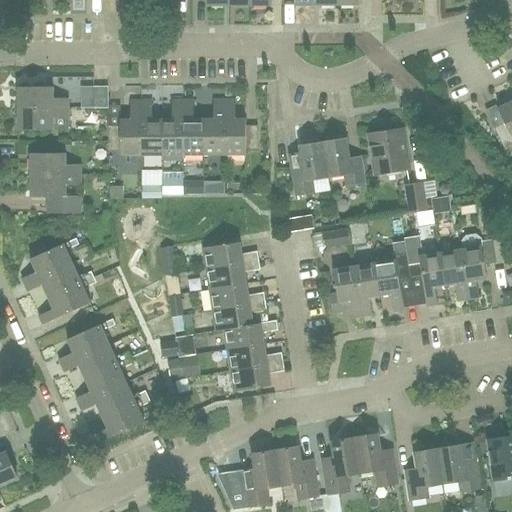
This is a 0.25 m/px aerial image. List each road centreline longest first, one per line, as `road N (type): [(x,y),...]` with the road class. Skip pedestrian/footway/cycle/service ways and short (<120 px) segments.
road 1 (residential): [(0,50),(274,46),(296,73),(323,77),(511,17)]
road 2 (residential): [(81,505),(0,318)]
road 3 (residential): [(312,403),(283,238)]
road 4 (residential): [(511,401),(410,417),(385,389)]
road 5 (residential): [(185,456),(312,403)]
road 6 (residential): [(385,389),(437,361),(511,347)]
